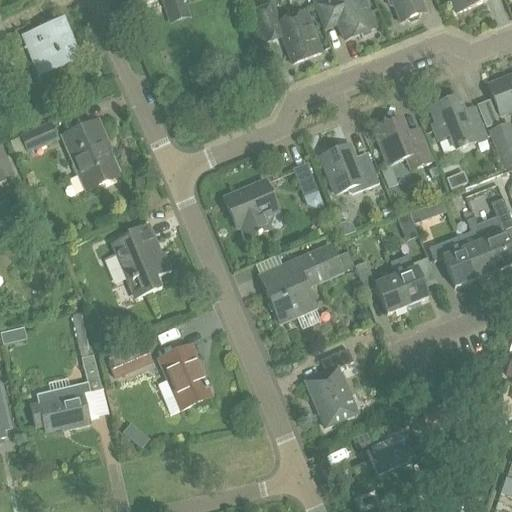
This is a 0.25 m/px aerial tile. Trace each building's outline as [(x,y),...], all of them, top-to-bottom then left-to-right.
[(159,0),(161,0),(169,22),(188,16),(182,0),(121,0),(125,12),(159,0)] [(339,26),(345,42),(375,31),(362,0),(328,0),(315,6),(325,32),(339,26)] [(394,8),(401,24),(425,15),(419,0),(386,0),(390,8),(394,8)] [(450,0),(457,15),(487,3),(485,0),(450,0)] [(282,38),(293,66),(321,55),(306,14),(279,25),(272,8),(254,14),(266,44),(282,38)] [(25,38),(41,76),(78,60),(62,22),(25,38)] [(511,112),(511,77),(488,87),(500,118),(511,112)] [(449,139),(455,153),(487,140),(477,116),(466,120),(457,99),(429,110),(436,126),(432,127),(438,143),(449,139)] [(406,161),(411,173),(432,165),(422,141),(410,146),(400,122),(373,133),(387,168),(406,161)] [(61,139),(85,194),(119,180),(102,142),(105,141),(97,123),(61,139)] [(9,144),(17,160),(58,142),(50,124),(19,138),(19,139),(9,144)] [(487,133),(503,172),(511,168),(511,131),(509,125),(487,133)] [(0,148),(0,184),(15,177),(14,175),(17,174),(9,158),(6,159),(1,148),(0,148)] [(321,159),(336,196),(347,192),(348,195),(352,197),(379,186),(369,161),(360,165),(355,163),(349,148),(321,159)] [(292,171),(303,200),(318,194),(307,166),(292,171)] [(436,169),(428,172),(432,182),(439,179),(436,169)] [(241,229),(246,242),(270,232),(270,231),(267,232),(266,228),(271,213),(276,211),(277,214),(278,213),(265,183),(223,201),(236,231),(241,229)] [(0,224),(13,219),(0,192),(0,224)] [(324,195),(311,202),(319,217),(332,209),(324,195)] [(490,206),(496,219),(501,231),(511,227),(511,225),(503,201),(490,206)] [(382,212),(385,221),(393,218),(389,209),(382,212)] [(427,211),(411,217),(415,226),(430,220),(427,211)] [(469,236),(458,240),(475,282),(495,274),(483,244),(476,227),(470,214),(463,216),(466,223),(470,235),(469,236)] [(397,220),(402,232),(414,227),(409,215),(397,220)] [(501,231),(496,219),(476,227),(483,244),(495,274),(511,267),(511,257),(503,235),(503,236),(501,231)] [(130,287),(136,302),(161,292),(157,280),(171,274),(163,256),(157,258),(145,229),(126,237),(128,240),(111,247),(128,288),(130,287)] [(442,261),(454,290),(475,282),(458,240),(445,245),(429,252),(434,264),(442,261)] [(259,279),(279,326),(315,311),(306,290),(318,285),(342,276),(341,273),(353,267),(348,254),(335,259),(330,249),(307,258),(259,279)] [(388,266),(393,279),(395,278),(407,309),(428,301),(416,270),(411,272),(407,259),(388,266)] [(395,278),(393,279),(375,286),(366,264),(354,269),(365,295),(376,290),(386,317),(407,309),(395,278)] [(361,313),(356,319),(360,326),(367,327),(371,321),(368,314),(361,313)] [(43,428),(44,435),(90,425),(83,397),(89,395),(102,392),(93,358),(90,359),(81,316),(71,318),(81,361),(87,386),(36,398),(38,407),(30,409),(35,430),(43,428)] [(13,345),(10,332),(0,334),(0,340),(2,348),(13,345)] [(107,365),(114,382),(153,366),(144,348),(141,349),(138,344),(113,355),(114,359),(108,361),(109,364),(107,365)] [(159,362),(182,413),(210,400),(196,369),(198,368),(189,349),(159,362)] [(305,384),(325,430),(357,416),(338,371),(353,364),(347,351),(320,363),(325,376),(305,384)] [(437,411),(436,406),(420,410),(422,418),(424,426),(439,423),(437,411)] [(500,413),(495,412),(492,421),(502,424),(503,420),(500,413)] [(351,442),(356,454),(371,447),(366,435),(351,442)] [(389,498),(391,497),(390,497),(417,485),(410,468),(411,468),(418,465),(419,466),(427,463),(426,460),(425,461),(416,440),(377,457),(375,453),(367,457),(366,456),(364,457),(367,465),(352,472),(359,487),(359,486),(363,496),(376,490),(377,490),(377,489),(378,489),(379,489),(379,490),(380,490),(381,491),(381,492),(384,498),(382,499),(383,501),(389,498)] [(502,487),(511,490),(511,481),(505,479),(502,487)] [(500,496),(511,499),(511,490),(502,487),(500,496)]
